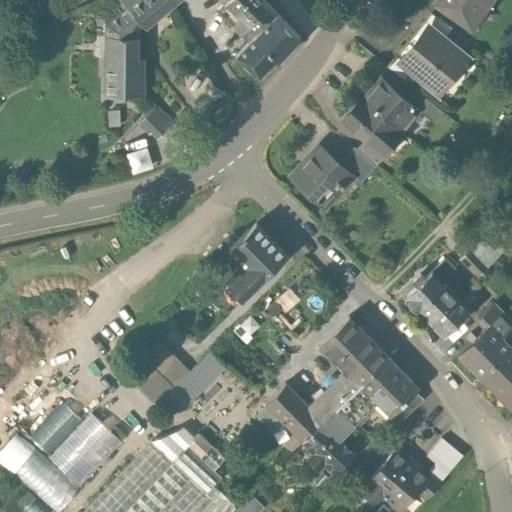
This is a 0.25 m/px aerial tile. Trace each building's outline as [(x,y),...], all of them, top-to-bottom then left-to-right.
[(144,28),(175,3),(172,0),(120,0),(128,9),(144,28)] [(228,0),(224,4),(257,37),(277,17),(260,0),(228,0)] [(492,0),(434,0),(432,3),(472,30),(492,0)] [(135,37),(144,28),(128,9),(106,27),(106,37),(135,37)] [(434,16),(428,23),(449,41),(455,33),(434,16)] [(299,39),(277,17),(257,37),(237,57),(259,79),(299,39)] [(449,41),(428,23),(395,64),(437,97),(469,56),(449,41)] [(136,60),(135,37),(106,37),(106,95),(144,94),(143,60),(136,60)] [(381,76),(358,102),(396,135),(419,110),(404,97),(381,76)] [(412,88),(404,97),(419,110),(427,101),(412,88)] [(400,139),(396,135),(358,102),(341,121),(363,141),(383,159),(400,139)] [(172,122),(156,105),(138,123),(154,140),(172,122)] [(363,141),(356,149),(376,167),(383,159),(363,141)] [(340,162),(319,143),(289,177),(325,209),(352,179),(355,176),(340,162)] [(360,185),(376,167),(356,149),(353,147),(340,162),(355,176),(352,179),(360,185)] [(229,291),(239,301),(286,255),(255,224),(231,248),(252,269),(229,291)] [(481,240),(460,260),(476,277),(497,256),(481,240)] [(468,311),(442,284),(456,270),(444,259),(404,298),(442,336),(468,311)] [(281,310),(275,303),(268,310),(274,317),(281,310)] [(478,318),(487,327),(489,325),(502,338),(511,328),(511,321),(494,303),(478,318)] [(320,344),(344,368),(358,383),(387,355),(348,316),(320,344)] [(458,355),(481,378),(511,348),(502,338),(489,325),(487,327),(458,355)] [(225,368),(210,353),(189,373),(157,340),(141,355),(146,360),(129,376),(169,417),(185,403),(187,405),(225,368)] [(511,349),(511,348),(481,378),(511,410),(511,349)] [(387,355),(358,383),(376,401),(389,414),(414,389),(418,386),(387,355)] [(344,368),(307,405),(310,432),(358,383),(344,368)] [(302,439),(310,432),(307,405),(285,383),(265,403),(302,439)] [(358,383),(310,432),(322,444),(332,433),(337,439),(376,401),(358,383)] [(422,397),(414,389),(389,414),(397,421),(422,397)] [(78,485),(120,442),(91,415),(50,458),(78,485)] [(253,437),(242,424),(221,444),(232,456),(253,437)] [(168,436),(151,443),(172,463),(195,439),(183,428),(168,436)] [(352,453),(337,439),(332,433),(322,444),(310,432),(302,439),(312,450),(306,457),(317,468),(318,466),(323,461),(334,472),(345,460),(352,453)] [(199,434),(195,439),(172,463),(204,494),(220,478),(212,471),(224,458),(199,434)] [(445,434),(432,454),(441,460),(436,469),(451,479),(469,450),(445,434)] [(172,463),(151,443),(83,511),(199,511),(211,501),(204,494),(172,463)] [(425,500),(439,485),(398,449),(360,492),(376,506),(381,499),(395,511),(398,511),(416,492),(425,500)] [(77,490),(34,450),(14,472),(57,511),(77,490)] [(345,460),(334,472),(323,461),(318,466),(335,483),(352,467),(345,460)] [(258,511),(263,508),(251,497),(236,511),(258,511)] [(231,511),(218,499),(205,511),(231,511)]
